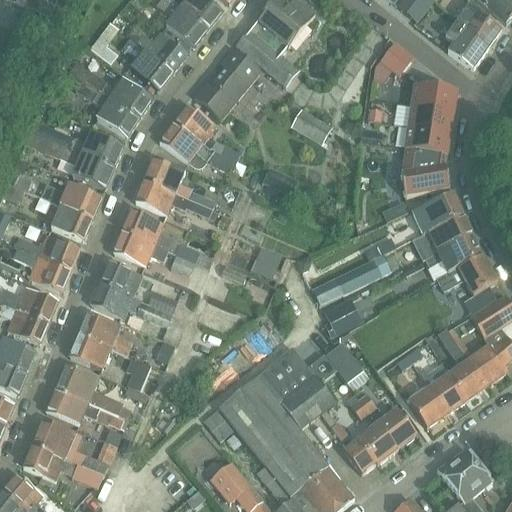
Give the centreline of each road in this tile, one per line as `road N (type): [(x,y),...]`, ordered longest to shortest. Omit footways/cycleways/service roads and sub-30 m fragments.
road 1 (residential): [(255,0),(146,142),(25,444),(0,478)]
road 2 (residential): [(480,99),(473,186),(511,272)]
road 3 (residential): [(371,511),(504,412)]
road 4 (residential): [(480,99),(351,0)]
